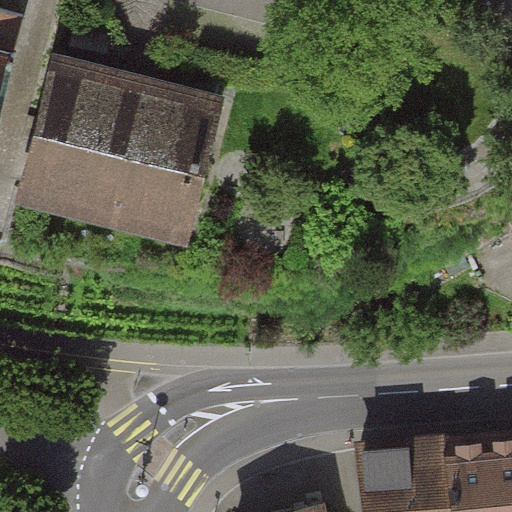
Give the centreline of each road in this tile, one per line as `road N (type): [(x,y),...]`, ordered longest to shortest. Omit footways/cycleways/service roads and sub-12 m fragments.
road 1 (tertiary): [(340,398),(273,385),(210,392),(134,432),(110,483)]
road 2 (tertiary): [(162,511),(216,454),(340,398)]
road 3 (tertiary): [(340,398),(511,386)]
road 4 (residential): [(110,483),(0,428)]
